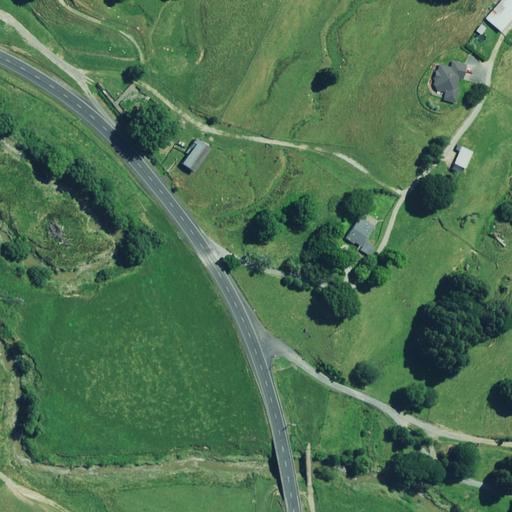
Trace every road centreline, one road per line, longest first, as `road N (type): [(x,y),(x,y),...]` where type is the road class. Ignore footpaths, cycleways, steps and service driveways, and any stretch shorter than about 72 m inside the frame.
road 1 (primary): [(0,56),(80,106),(150,177),(211,259),(254,344)]
road 2 (unclassified): [(254,344),(286,351),(329,382),(432,430),(511,444)]
road 3 (primary): [(254,344),(293,511)]
road 4 (track): [(390,410),(444,472),(511,496)]
